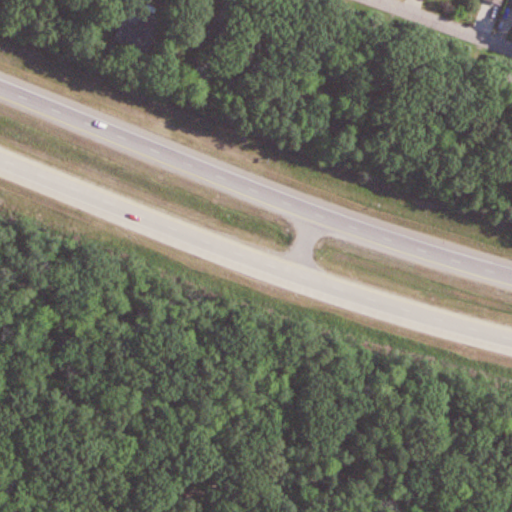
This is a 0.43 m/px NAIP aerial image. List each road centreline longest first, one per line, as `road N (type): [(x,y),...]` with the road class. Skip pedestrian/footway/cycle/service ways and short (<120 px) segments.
road 1 (motorway): [(511,276),(377,236),(0,86)]
road 2 (motorway): [(0,162),(330,286),(511,339)]
road 3 (residential): [(511,49),(376,0)]
